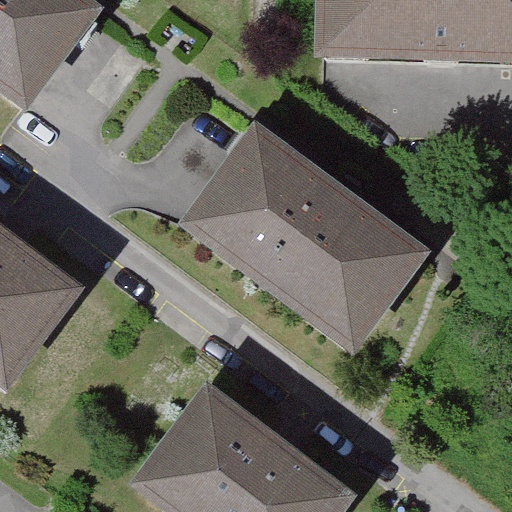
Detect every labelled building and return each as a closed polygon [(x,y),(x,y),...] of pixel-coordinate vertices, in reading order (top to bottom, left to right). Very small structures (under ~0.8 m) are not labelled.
[(95,27),(57,0),(0,0),(0,97),(28,118),(95,27)] [(511,0),(335,0),(334,68),(511,73),(511,0)] [(431,274),(266,154),(199,245),(363,365),(431,274)] [(79,313),(0,253),(0,393),(11,402),(79,313)] [(341,511),(216,418),(149,508),(154,511),(341,511)]
